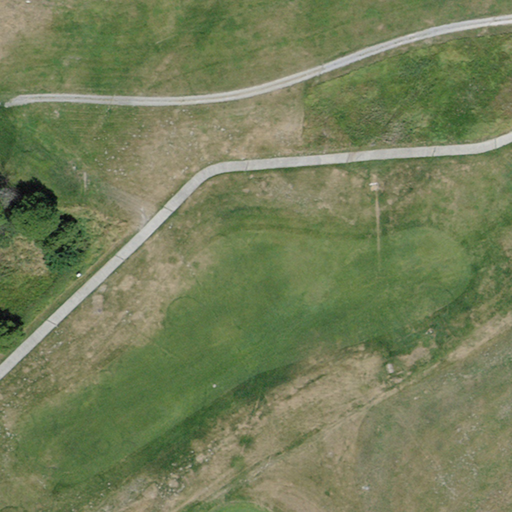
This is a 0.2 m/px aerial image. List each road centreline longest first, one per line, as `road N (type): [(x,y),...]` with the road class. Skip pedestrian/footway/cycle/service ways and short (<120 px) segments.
road 1 (track): [(511,138),(477,150),(211,169),(0,369)]
road 2 (track): [(511,18),(418,37),(230,95),(0,103)]
